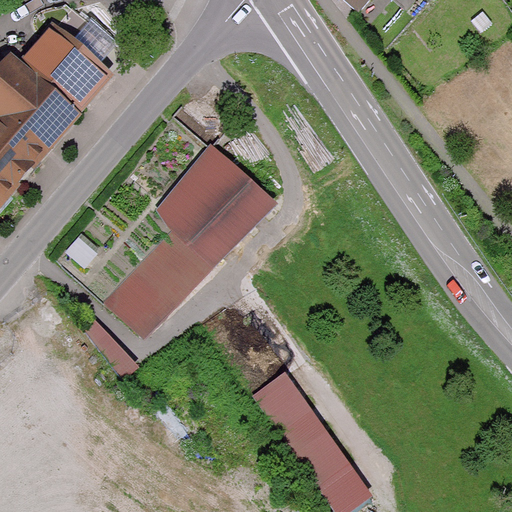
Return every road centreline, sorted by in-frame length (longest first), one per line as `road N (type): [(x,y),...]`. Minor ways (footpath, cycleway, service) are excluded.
road 1 (secondary): [(511,334),(442,243),(289,0)]
road 2 (tertiary): [(224,25),(0,275)]
